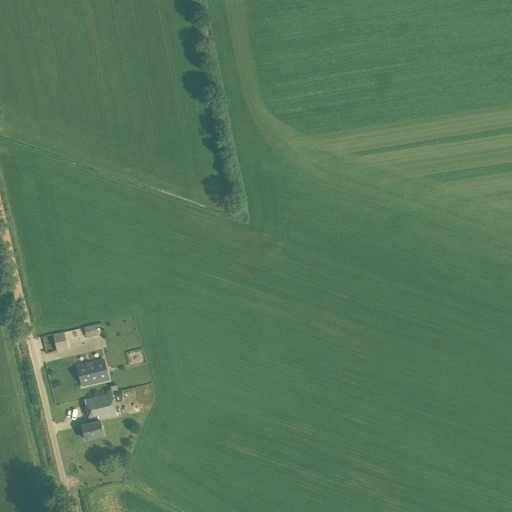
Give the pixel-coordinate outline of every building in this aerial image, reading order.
[(86,328),(89,337),(100,333),(97,324),(86,328)] [(59,350),(68,348),(65,333),(55,335),(59,350)] [(152,355),(121,362),(126,388),(158,381),(152,355)] [(82,387),(109,381),(104,359),(77,365),(82,387)] [(92,424),(82,426),(85,439),(103,435),(100,422),(99,422),(99,420),(117,416),(112,393),(93,398),(85,400),(89,418),(90,417),(92,424)]
